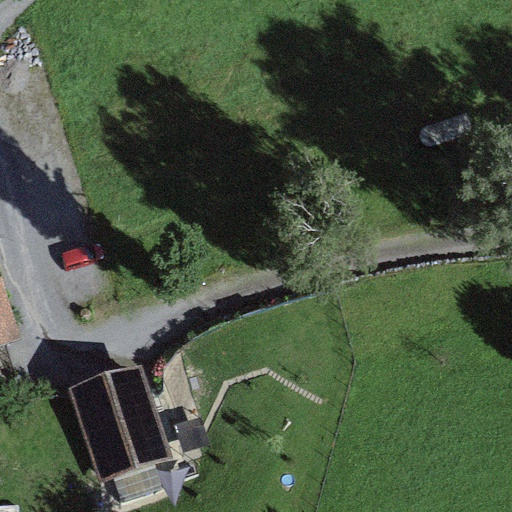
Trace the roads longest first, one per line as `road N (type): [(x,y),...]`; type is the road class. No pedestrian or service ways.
road 1 (track): [(59,350),(157,303),(237,277),(380,242),(511,222)]
road 2 (track): [(59,350),(0,182)]
